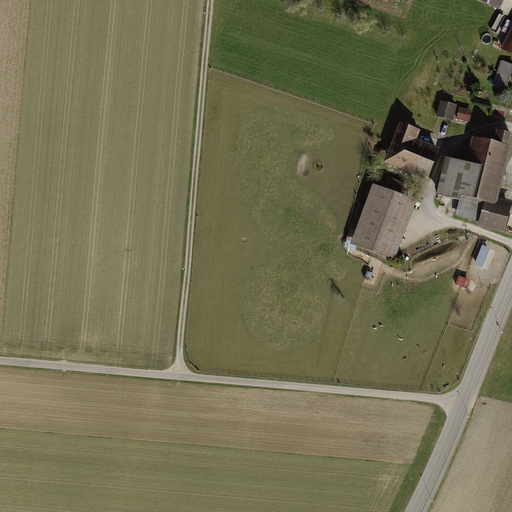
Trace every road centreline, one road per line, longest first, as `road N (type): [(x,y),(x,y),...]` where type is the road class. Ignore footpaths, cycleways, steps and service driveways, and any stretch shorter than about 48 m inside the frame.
road 1 (track): [(0,365),(460,406)]
road 2 (track): [(172,379),(210,0)]
road 3 (tertiary): [(413,511),(511,276)]
